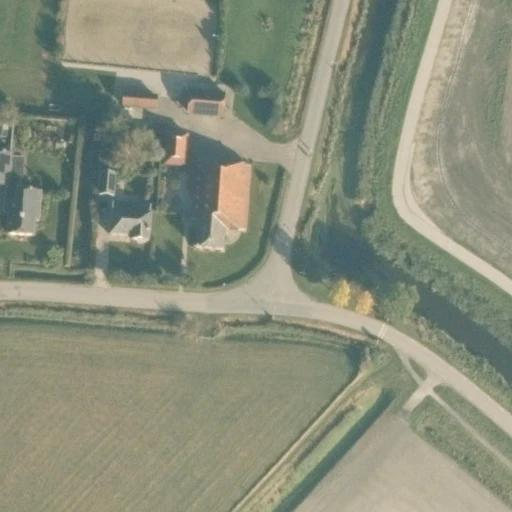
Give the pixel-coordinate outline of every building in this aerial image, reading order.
[(187,114),(223,117),(225,96),(189,93),(187,114)] [(140,96),(139,112),(156,113),(157,97),(140,96)] [(162,165),(187,168),(191,135),(166,132),(162,165)] [(19,181),(10,181),(12,156),(0,155),(0,188),(7,188),(5,207),(10,208),(8,236),(34,238),(35,223),(38,223),(40,194),(18,192),(19,181)] [(249,168),(194,164),(191,196),(193,196),(191,215),(190,215),(189,221),(198,222),(196,249),(222,251),(224,230),(245,232),(248,189),(249,168)] [(116,176),(99,175),(98,198),(114,199),(116,176)] [(131,241),(149,242),(151,215),(150,215),(151,207),(113,205),(112,213),(110,237),(131,238),(131,241)]
